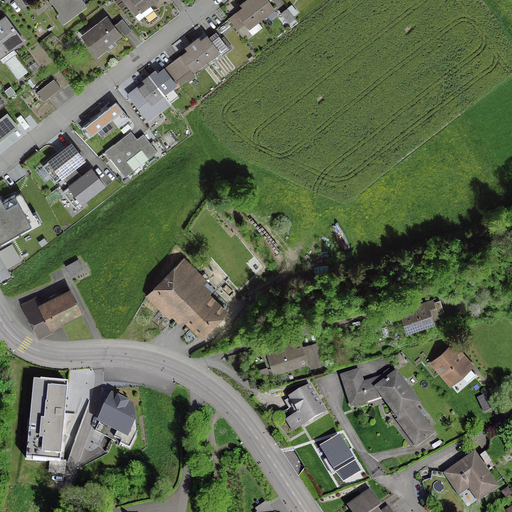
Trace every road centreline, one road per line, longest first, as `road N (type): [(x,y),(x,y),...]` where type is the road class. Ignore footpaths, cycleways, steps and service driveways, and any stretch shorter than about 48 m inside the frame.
road 1 (residential): [(305,511),(247,423),(185,370),(118,353),(44,353),(17,340),(0,318)]
road 2 (residential): [(0,165),(212,0)]
